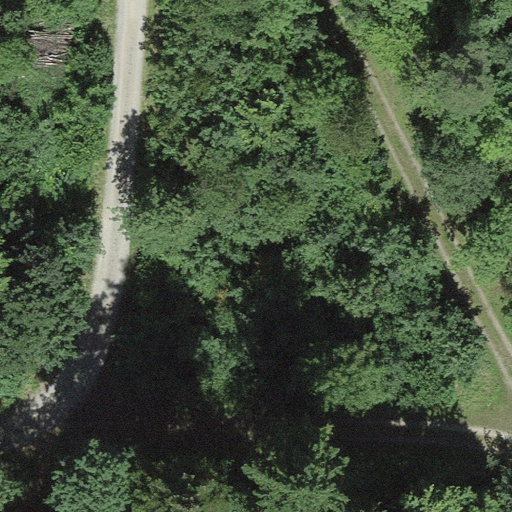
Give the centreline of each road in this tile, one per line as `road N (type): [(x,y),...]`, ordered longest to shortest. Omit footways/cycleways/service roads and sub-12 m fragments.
road 1 (track): [(511,450),(389,426),(68,429)]
road 2 (track): [(134,0),(118,203),(97,330),(68,429)]
road 3 (track): [(511,367),(323,0)]
